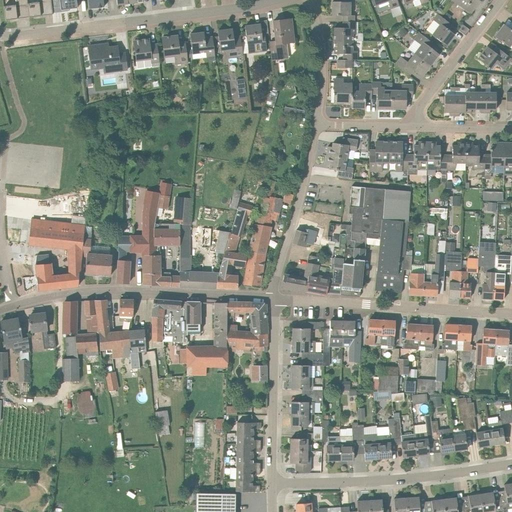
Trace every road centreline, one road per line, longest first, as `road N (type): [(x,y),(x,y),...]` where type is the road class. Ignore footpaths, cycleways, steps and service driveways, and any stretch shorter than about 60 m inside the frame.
road 1 (residential): [(0,310),(106,291),(275,297)]
road 2 (residential): [(0,34),(274,0)]
road 3 (residential): [(271,482),(384,480),(511,463)]
road 4 (residential): [(275,297),(511,314)]
road 5 (residential): [(271,482),(275,297)]
road 6 (residential): [(275,297),(315,122)]
road 7 (residential): [(418,127),(420,105),(501,0)]
road 8 (residential): [(315,122),(321,53),(312,0)]
